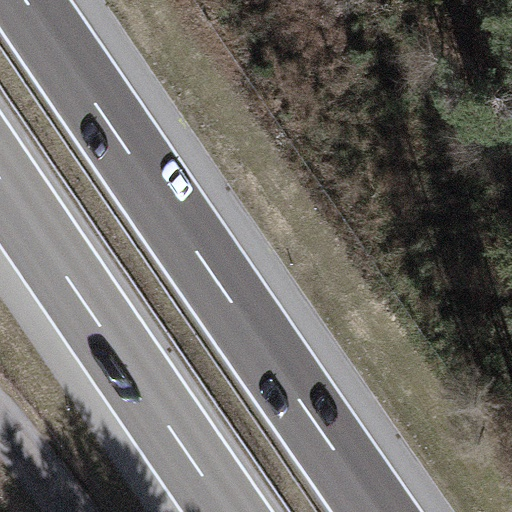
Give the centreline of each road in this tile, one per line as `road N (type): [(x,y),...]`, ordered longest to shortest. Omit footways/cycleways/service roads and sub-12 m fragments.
road 1 (motorway): [(379,511),(28,0)]
road 2 (motorway): [(0,179),(226,511)]
